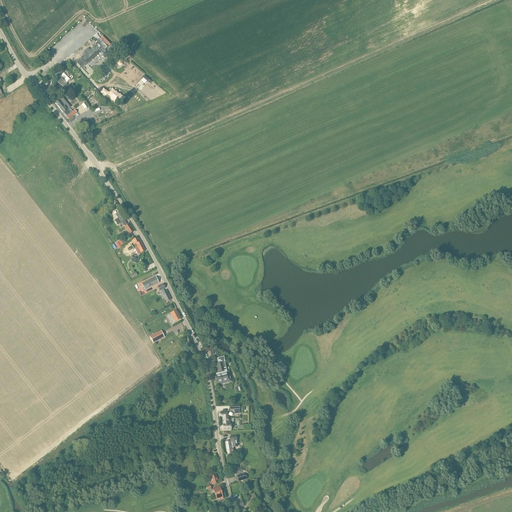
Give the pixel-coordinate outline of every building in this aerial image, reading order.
[(85,54),(81,57),(82,57),(84,60),(85,61),(85,62),(87,64),(101,52),(103,54),(106,51),(105,49),(107,47),(104,43),(101,46),(100,44),(99,42),(98,43),(97,41),(95,43),(96,45),(93,47),(90,50),(88,48),(84,52),(85,54)] [(66,84),(70,80),(64,73),(60,77),(66,84)] [(59,77),(56,80),(57,82),(60,84),(59,85),(60,86),(63,88),(64,88),(67,86),(67,85),(64,82),(63,81),(61,79),(59,77)] [(60,101),(59,100),(55,103),(63,113),(64,112),(66,111),(67,110),(62,104),(64,102),(62,99),(60,101)] [(66,111),(64,112),(67,116),(66,117),(70,122),(76,118),(74,115),(77,113),(75,110),(69,114),(66,111)] [(118,218),(114,221),(118,225),(121,223),(121,224),(123,223),(125,227),(124,227),(129,235),(130,234),(134,231),(129,224),(127,225),(124,220),(125,220),(120,212),(116,214),(115,215),(118,218)] [(138,238),(133,240),(131,241),(133,245),(134,245),(135,247),(137,246),(141,253),(145,251),(140,241),(138,238)] [(122,239),(116,243),(119,249),(125,245),(122,239)] [(156,277),(141,284),(145,291),(159,284),(156,277)] [(135,286),(139,292),(144,289),(140,283),(135,286)] [(163,284),(158,286),(157,287),(159,291),(161,290),(162,293),(160,294),(162,298),(164,297),(166,302),(171,300),(166,291),(164,291),(163,289),(165,288),(163,284)] [(172,313),(167,316),(169,320),(171,324),(176,321),(180,319),(176,311),(175,311),(172,313)] [(161,331),(150,336),(153,343),(164,337),(161,331)] [(189,337),(185,339),(189,348),(193,346),(189,337)] [(216,375),(214,376),(216,384),(221,383),(231,380),(229,371),(227,371),(225,362),(224,356),(217,358),(218,362),(215,363),(218,373),(216,374),(216,375)] [(280,363),(277,367),(284,373),(288,369),(280,363)] [(230,425),(230,417),(227,417),(227,412),(220,413),(220,418),(222,418),(223,425),(222,425),(222,431),(231,431),(231,425),(230,425)] [(230,441),(225,442),(227,451),(227,454),(233,453),(234,453),(233,447),(237,446),(236,440),(237,440),(236,436),(234,436),(229,437),(230,441)] [(216,475),(211,477),(209,477),(212,485),(218,483),(216,475)] [(219,487),(215,488),(213,489),(216,499),(219,498),(220,499),(223,498),(219,487)]
